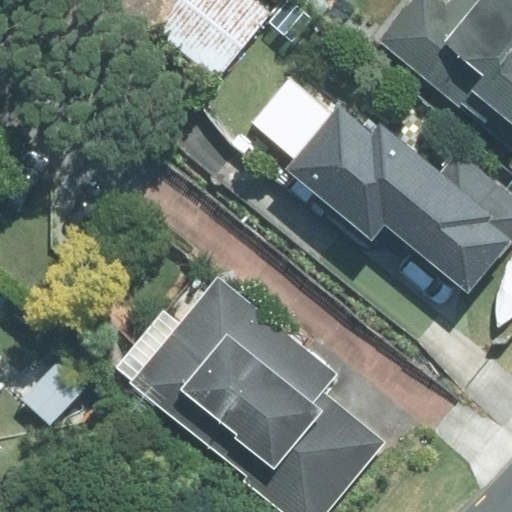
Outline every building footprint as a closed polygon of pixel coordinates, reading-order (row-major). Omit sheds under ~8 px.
[(280,2),(277,0),(178,0),(165,18),(228,68),(280,2)] [(307,3),(302,0),(284,0),(278,8),(293,19),(307,3)] [(511,0),(411,0),(385,32),(511,137),(511,0)] [(321,191),(482,272),(511,212),(511,177),(366,103),(321,191)] [(345,364),(226,267),(188,313),(173,300),(127,355),(143,368),(141,371),(256,465),(251,471),(301,511),(325,511),(391,432),(330,383),(345,364)]
